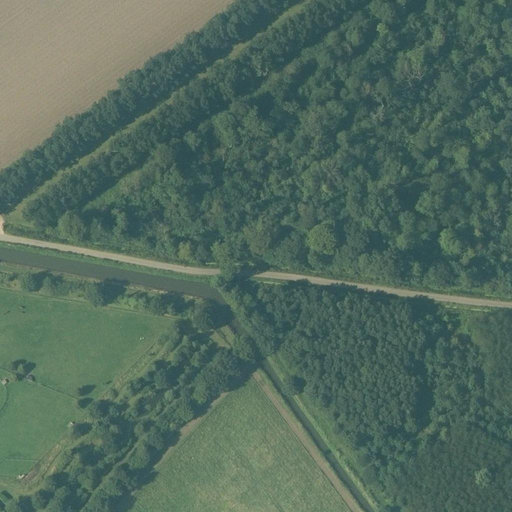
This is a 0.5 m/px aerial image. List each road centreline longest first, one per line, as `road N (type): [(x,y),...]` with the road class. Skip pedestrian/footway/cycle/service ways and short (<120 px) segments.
road 1 (unclassified): [(511,308),(0,239)]
road 2 (track): [(267,0),(0,196)]
